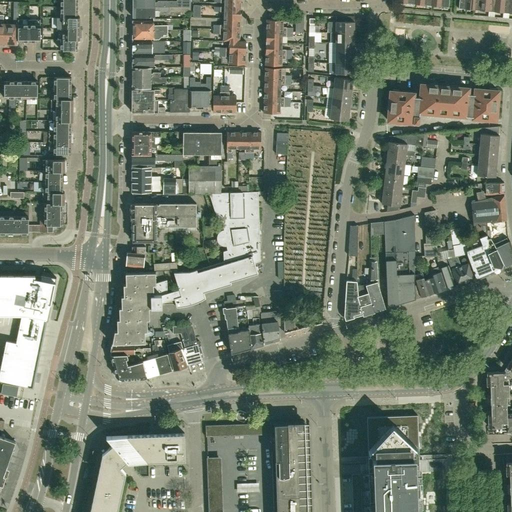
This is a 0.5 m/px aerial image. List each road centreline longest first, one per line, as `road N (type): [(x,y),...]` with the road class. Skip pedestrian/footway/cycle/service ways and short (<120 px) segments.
road 1 (unclassified): [(335,332),(346,190),(378,73)]
road 2 (residential): [(36,255),(38,241),(59,241),(70,230),(81,68)]
road 3 (unclassified): [(335,332),(487,286),(511,295)]
road 4 (unclassified): [(212,392),(221,367),(335,332)]
road 5 (residential): [(104,256),(124,225),(125,121)]
road 6 (secondary): [(89,257),(61,393)]
road 7 (tertiary): [(322,394),(436,389),(455,378)]
road 8 (unclassified): [(511,83),(378,73)]
road 9 (tertiary): [(455,378),(322,386)]
road 10 (residential): [(257,4),(379,0)]
road 11 (secondary): [(88,376),(104,256)]
road 12 (residential): [(125,121),(126,0)]
